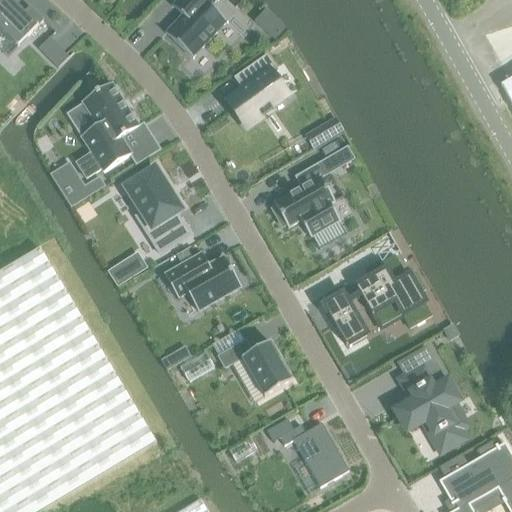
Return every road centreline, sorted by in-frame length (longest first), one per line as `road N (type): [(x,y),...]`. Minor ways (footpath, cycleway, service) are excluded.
road 1 (residential): [(405,511),(167,106),(62,0)]
road 2 (unclassified): [(511,155),(424,0)]
